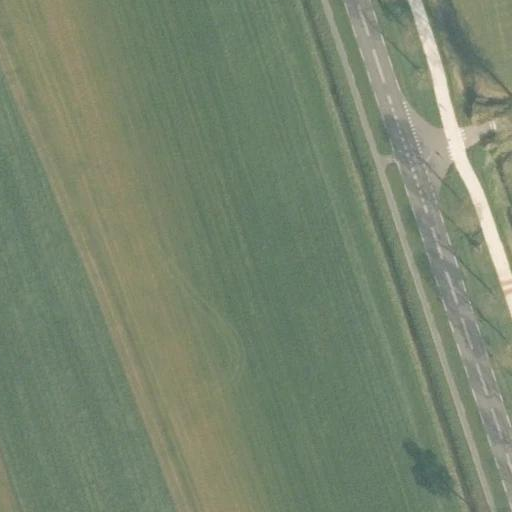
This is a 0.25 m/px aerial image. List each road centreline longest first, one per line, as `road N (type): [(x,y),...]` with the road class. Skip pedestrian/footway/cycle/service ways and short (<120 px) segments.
road 1 (primary): [(511,466),(406,152)]
road 2 (primary): [(406,152),(356,0)]
